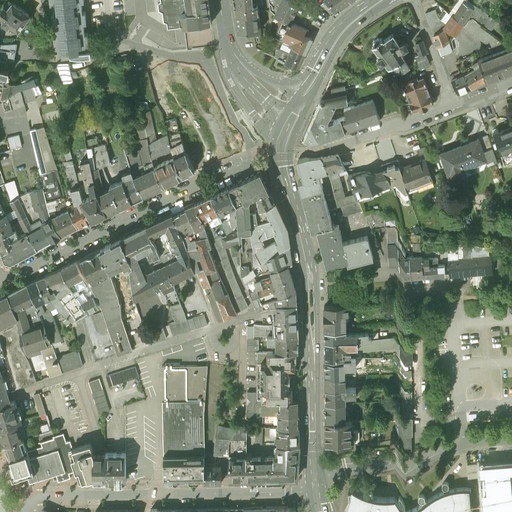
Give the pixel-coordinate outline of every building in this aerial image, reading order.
[(48,0),(49,10),(52,10),(53,21),(50,21),(51,33),(54,32),(55,43),(52,43),(53,55),(56,55),(57,60),(69,59),(69,63),(78,64),(89,63),(89,57),(85,57),(84,52),(87,51),(86,40),(83,40),(82,30),(85,29),(84,18),(81,18),(80,7),(83,7),(82,0),(48,0)] [(159,0),(160,4),(157,7),(158,15),(161,16),(163,26),(166,28),(167,33),(183,31),(210,27),(208,8),(205,7),(205,2),(207,1),(206,0),(159,0)] [(262,7),(261,0),(256,0),(234,3),(235,17),(258,15),(257,8),(262,8),(262,7)] [(282,0),(280,7),(274,19),(283,23),(289,26),(299,6),(286,0),(282,0)] [(335,13),(351,1),(350,0),(324,0),(332,10),(335,13)] [(462,22),(469,12),(472,7),(463,1),(453,15),(462,22)] [(268,6),(262,7),(262,8),(257,8),(258,15),(269,14),(268,6)] [(3,13),(0,16),(0,22),(4,25),(2,28),(7,32),(8,30),(17,36),(18,35),(20,32),(23,33),(23,34),(30,24),(27,22),(28,20),(12,9),(11,9),(8,7),(3,13)] [(472,7),(469,12),(477,18),(481,13),(472,7)] [(425,12),(430,26),(437,24),(434,15),(437,13),(435,8),(425,12)] [(486,17),(481,13),(477,18),(484,24),(490,16),(488,14),(486,17)] [(493,13),(484,24),(492,30),(500,18),(493,13)] [(430,26),(433,34),(444,27),(451,31),(454,34),(462,22),(453,15),(452,14),(447,22),(445,21),(437,24),(430,26)] [(260,35),(258,15),(235,17),(238,38),(260,35)] [(280,28),(283,23),(274,19),(272,24),(280,28)] [(500,40),(472,19),(469,19),(462,26),(490,47),(500,40)] [(287,48),(292,50),(305,56),(311,41),(307,39),(309,34),(289,26),(283,23),(280,28),(277,36),(283,39),(282,42),(288,45),(287,48)] [(183,31),(186,56),(191,56),(191,54),(214,52),(211,32),(210,27),(183,31)] [(449,45),(446,35),(451,31),(444,27),(433,34),(439,49),(449,45)] [(374,43),(374,45),(372,46),(380,56),(377,59),(381,65),(384,62),(394,75),(410,64),(405,57),(406,57),(401,50),(408,45),(405,40),(399,44),(393,35),(384,41),(382,39),(381,40),(378,39),(373,42),(374,43)] [(420,67),(429,63),(425,52),(427,51),(423,39),(416,42),(420,53),(415,55),(420,67)] [(449,45),(439,49),(441,54),(452,50),(449,45)] [(511,73),(511,47),(478,60),(485,77),(486,83),(511,73)] [(282,54),(278,62),(298,71),(305,56),(292,50),(289,57),(282,54)] [(472,88),(486,83),(485,77),(476,62),(475,62),(475,68),(465,75),(472,88)] [(0,67),(0,72),(3,73),(7,74),(8,67),(4,66),(3,68),(0,67)] [(72,95),(71,86),(76,86),(76,80),(69,80),(68,72),(57,72),(58,96),(72,95)] [(472,88),(465,75),(464,73),(451,80),(457,93),(472,88)] [(409,81),(404,83),(414,110),(433,103),(423,76),(418,78),(417,76),(408,80),(409,81)] [(31,93),(14,98),(3,96),(0,111),(0,115),(6,113),(17,106),(29,102),(34,100),(31,93)] [(330,118),(334,106),(345,104),(347,104),(345,96),(323,100),(320,105),(313,120),(326,125),(329,118),(330,118)] [(17,106),(6,113),(9,125),(22,121),(22,120),(34,116),(29,102),(17,106)] [(346,119),(340,121),(344,134),(379,122),(372,102),(365,104),(347,111),(344,112),(346,119)] [(137,116),(146,152),(147,156),(155,154),(145,114),(137,116)] [(303,141),(308,146),(344,134),(340,121),(327,125),(326,125),(313,120),(303,141)] [(499,129),(493,131),(504,163),(511,160),(511,126),(499,131),(499,129)] [(484,154),(485,159),(486,161),(496,158),(487,135),(478,138),(484,154)] [(478,138),(440,152),(448,172),(449,172),(452,180),(466,175),(463,167),(472,163),(471,159),(484,154),(478,138)] [(161,167),(168,163),(165,151),(164,145),(160,147),(161,151),(155,154),(147,156),(149,172),(152,172),(161,167)] [(428,146),(416,149),(418,155),(430,151),(428,146)] [(168,163),(170,170),(181,191),(193,185),(183,166),(177,148),(165,151),(168,163)] [(16,151),(4,154),(7,165),(19,162),(16,151)] [(142,178),(145,179),(147,184),(140,187),(132,191),(136,202),(138,201),(142,210),(161,200),(152,182),(151,180),(150,176),(149,172),(147,156),(146,152),(136,154),(142,178)] [(89,161),(93,161),(91,153),(83,154),(85,163),(88,174),(89,182),(92,181),(89,161)] [(89,182),(89,184),(99,180),(99,181),(107,177),(104,164),(106,164),(105,159),(103,160),(102,159),(100,159),(100,155),(98,155),(98,153),(95,153),(96,160),(93,161),(89,161),(92,181),(89,182)] [(485,159),(484,154),(471,159),(472,163),(485,159)] [(117,176),(122,192),(131,189),(124,167),(121,157),(111,161),(113,174),(116,173),(117,176)] [(399,167),(407,188),(417,184),(419,188),(434,183),(432,178),(433,178),(425,158),(424,158),(421,160),(420,159),(419,160),(420,160),(399,167)] [(332,161),(339,182),(345,180),(337,159),(332,161)] [(113,174),(111,161),(109,162),(106,164),(104,164),(107,177),(108,180),(117,176),(116,173),(113,174)] [(332,161),(319,165),(330,195),(332,202),(334,212),(344,209),(338,189),(336,189),(335,183),(339,182),(332,161)] [(390,195),(391,198),(409,194),(407,188),(399,167),(397,162),(372,171),(374,177),(382,174),(390,195)] [(88,174),(85,163),(76,165),(78,177),(79,176),(88,174)] [(164,172),(168,174),(152,182),(161,200),(181,191),(170,170),(168,163),(161,167),(164,172)] [(131,189),(132,191),(140,187),(137,181),(140,180),(137,165),(124,167),(131,189)] [(330,195),(319,165),(296,173),(302,194),(297,195),(301,210),(322,205),(332,202),(330,195)] [(88,174),(79,176),(85,208),(89,207),(89,210),(80,215),(90,236),(105,229),(94,207),(89,184),(89,182),(88,174)] [(355,208),(390,195),(382,174),(374,177),(347,186),(355,206),(355,208)] [(71,203),(77,202),(71,179),(68,180),(69,184),(66,185),(71,203)] [(48,234),(53,231),(49,215),(59,212),(55,196),(49,197),(49,195),(46,196),(41,180),(35,182),(41,204),(48,234)] [(105,229),(117,222),(107,201),(99,181),(99,180),(89,184),(94,207),(105,229)] [(227,202),(235,219),(236,229),(238,247),(250,246),(249,241),(256,239),(254,226),(248,227),(247,215),(248,211),(247,206),(264,198),(258,186),(237,196),(238,197),(227,202)] [(132,191),(131,189),(122,192),(123,194),(120,195),(131,216),(142,210),(138,201),(136,202),(132,191)] [(131,216),(120,195),(116,197),(125,219),(131,216)] [(125,219),(116,197),(107,201),(117,222),(125,219)] [(248,211),(255,209),(267,204),(264,198),(247,206),(248,211)] [(16,211),(13,200),(6,203),(4,199),(2,200),(1,199),(0,199),(0,215),(0,216),(4,214),(5,215),(7,214),(8,217),(15,213),(17,213),(16,211)] [(76,244),(90,236),(80,215),(77,202),(71,203),(68,204),(72,218),(75,218),(76,220),(66,226),(76,244)] [(224,226),(228,223),(230,231),(236,229),(235,219),(227,202),(210,210),(218,227),(222,225),(223,225),(224,226)] [(335,221),(336,221),(332,202),(322,205),(332,240),(336,239),(339,238),(335,221)] [(20,210),(20,211),(22,217),(28,233),(35,230),(39,239),(49,257),(58,252),(48,234),(41,204),(28,207),(20,210)] [(267,204),(255,209),(255,210),(257,223),(254,224),(254,226),(256,239),(268,235),(262,221),(273,217),(267,204)] [(315,244),(332,240),(322,205),(301,210),(310,246),(315,244)] [(355,208),(355,206),(344,209),(334,212),(336,221),(337,221),(357,214),(355,208)] [(218,229),(218,227),(210,210),(192,219),(201,235),(205,233),(206,235),(205,235),(233,311),(234,312),(240,310),(228,282),(222,261),(220,251),(226,249),(220,235),(218,229)] [(20,211),(17,213),(15,213),(24,232),(16,236),(20,243),(23,247),(25,249),(28,254),(34,265),(49,257),(39,239),(35,230),(28,233),(22,217),(20,211)] [(24,232),(15,213),(8,217),(8,219),(10,223),(6,226),(6,228),(11,225),(14,231),(16,236),(24,232)] [(337,221),(340,232),(363,225),(357,214),(337,221)] [(276,249),(285,245),(285,243),(273,217),(262,221),(268,235),(274,248),(275,248),(276,249)] [(203,240),(201,235),(192,219),(183,223),(191,238),(194,245),(203,240)] [(58,229),(66,225),(64,220),(56,222),(58,229)] [(203,301),(216,338),(223,336),(223,335),(219,323),(215,313),(205,288),(202,280),(196,264),(191,246),(194,245),(191,238),(183,223),(171,229),(182,253),(193,287),(194,290),(196,289),(201,302),(203,301)] [(0,230),(0,250),(10,247),(6,235),(14,231),(11,225),(6,228),(3,229),(0,230)] [(76,244),(66,226),(66,225),(58,229),(53,231),(48,234),(58,252),(76,244)] [(182,253),(171,229),(170,228),(160,233),(159,232),(153,235),(154,236),(144,242),(150,254),(154,263),(157,269),(160,267),(159,265),(166,262),(163,254),(167,252),(176,270),(178,274),(176,275),(163,281),(171,297),(193,287),(182,253)] [(236,229),(230,231),(220,235),(226,249),(220,251),(222,261),(229,260),(230,270),(235,270),(235,273),(239,273),(237,251),(238,251),(238,247),(236,229)] [(386,232),(366,233),(371,245),(383,241),(386,241),(386,232)] [(395,232),(386,232),(386,241),(389,278),(399,277),(396,241),(395,232)] [(268,235),(256,239),(249,241),(250,246),(251,259),(262,255),(274,248),(268,235)] [(332,240),(315,244),(325,282),(346,276),(342,260),(339,261),(338,256),(341,255),(336,239),(332,240)] [(472,241),(462,239),(462,246),(463,248),(448,249),(448,252),(449,260),(450,273),(490,270),(488,246),(472,247),(472,241)] [(209,260),(203,240),(194,245),(191,246),(194,254),(196,264),(206,261),(209,260)] [(408,240),(396,241),(399,277),(411,276),(409,256),(405,256),(404,248),(408,248),(408,240)] [(413,242),(414,255),(421,255),(420,241),(413,242)] [(154,263),(150,254),(144,242),(117,255),(128,280),(129,283),(128,283),(127,285),(130,308),(131,315),(131,317),(159,303),(162,309),(173,304),(171,297),(163,281),(160,282),(144,290),(140,283),(153,276),(148,266),(154,263)] [(285,245),(276,249),(278,255),(286,251),(285,245)] [(250,246),(238,247),(238,251),(237,251),(239,273),(240,291),(248,285),(253,282),(252,270),(251,259),(250,246)] [(10,247),(0,250),(0,272),(2,278),(8,280),(34,265),(28,254),(25,249),(19,252),(21,256),(16,259),(10,247)] [(288,260),(286,251),(278,255),(274,257),(279,266),(288,260)] [(341,259),(342,260),(346,276),(347,280),(371,273),(366,252),(341,259)] [(438,256),(438,259),(443,259),(443,261),(449,260),(448,252),(433,253),(434,256),(438,256)] [(128,280),(117,255),(97,266),(100,271),(99,272),(107,287),(117,315),(117,320),(118,320),(118,326),(123,325),(122,311),(118,297),(121,296),(119,289),(116,290),(114,284),(120,281),(121,283),(128,280)] [(252,270),(255,268),(263,263),(265,262),(262,255),(251,259),(252,270)] [(414,255),(409,256),(411,276),(423,275),(421,257),(421,255),(414,255)] [(279,266),(274,257),(265,262),(263,263),(269,272),(275,268),(279,266)] [(432,257),(421,257),(423,275),(445,273),(444,264),(438,264),(433,265),(432,257)] [(290,279),(288,260),(279,266),(275,268),(269,272),(265,274),(268,281),(269,286),(286,280),(290,279)] [(206,261),(196,264),(202,280),(205,288),(215,284),(206,261)] [(269,272),(263,263),(255,268),(260,277),(265,274),(269,272)] [(93,313),(98,323),(101,330),(106,346),(114,372),(130,367),(120,336),(119,334),(118,326),(118,320),(117,320),(117,315),(107,287),(99,272),(100,271),(97,266),(78,276),(91,300),(88,302),(93,313)] [(268,281),(265,274),(260,277),(259,278),(256,280),(253,282),(248,285),(251,291),(252,291),(268,281)] [(91,300),(78,276),(74,277),(86,300),(71,308),(74,312),(79,310),(85,317),(91,314),(93,313),(88,302),(91,300)] [(74,277),(59,286),(69,305),(71,308),(86,300),(74,277)] [(271,293),(266,293),(259,295),(262,302),(290,293),(286,280),(269,286),(271,293)] [(215,284),(205,288),(215,313),(226,308),(218,293),(215,284)] [(251,291),(248,285),(240,291),(243,298),(253,293),(252,291),(251,291)] [(56,315),(69,305),(59,286),(42,293),(49,307),(51,306),(53,311),(56,315)] [(49,307),(42,293),(33,297),(43,316),(46,314),(53,311),(51,306),(49,307)] [(253,293),(243,298),(248,307),(262,302),(259,295),(255,297),(253,293)] [(262,323),(259,317),(294,306),(290,293),(262,302),(248,307),(256,324),(262,323)] [(49,359),(59,356),(48,327),(52,325),(49,321),(46,314),(43,316),(33,297),(24,302),(34,321),(49,359)] [(54,374),(49,359),(34,321),(24,302),(5,312),(15,335),(13,336),(18,361),(24,373),(27,372),(25,367),(37,363),(43,381),(55,377),(54,374)] [(173,304),(162,309),(163,310),(167,322),(178,319),(173,304)] [(71,308),(69,305),(56,315),(73,338),(85,330),(79,320),(74,312),(71,308)] [(294,306),(259,317),(262,323),(268,321),(275,320),(295,319),(294,306)] [(219,323),(223,335),(235,329),(228,314),(226,308),(215,313),(219,323)] [(79,310),(74,312),(79,320),(85,317),(79,310)] [(234,312),(233,311),(228,314),(235,329),(236,331),(248,327),(240,310),(234,312)] [(49,321),(52,325),(54,324),(64,336),(68,340),(73,338),(56,315),(53,311),(46,314),(49,321)] [(5,312),(0,314),(0,366),(0,367),(12,405),(34,399),(24,373),(18,361),(13,336),(15,335),(5,312)] [(91,314),(85,317),(79,320),(85,330),(96,324),(91,314)] [(184,337),(178,319),(167,322),(172,339),(166,341),(170,353),(188,347),(184,337)] [(295,319),(275,320),(275,325),(276,331),(296,330),(295,323),(295,319)] [(346,323),(346,320),(323,322),(323,345),(344,345),(344,334),(347,334),(347,323),(346,323)] [(123,325),(118,326),(119,334),(120,336),(133,331),(130,322),(123,325)] [(101,330),(90,333),(96,350),(106,346),(101,330)] [(296,330),(276,331),(273,331),(274,340),(274,352),(297,352),(296,330)] [(184,337),(188,347),(205,342),(202,331),(184,337)] [(274,352),(274,340),(252,341),(252,353),(266,352),(274,352)] [(147,361),(164,355),(160,343),(142,349),(147,361)] [(323,356),(356,356),(370,355),(370,352),(367,352),(366,348),(356,349),(344,349),(344,345),(323,345),(323,356)] [(274,352),(266,352),(266,360),(275,360),(275,367),(295,367),(297,367),(297,352),(274,352)] [(370,355),(356,356),(356,364),(359,368),(360,368),(382,365),(396,364),(397,365),(412,363),(412,352),(370,355)] [(252,353),(245,353),(245,367),(255,367),(258,367),(257,355),(252,355),(252,353)] [(342,374),(344,374),(344,371),(341,371),(341,365),(356,364),(356,356),(323,356),(323,375),(342,374)] [(382,365),(360,368),(360,374),(370,374),(381,374),(382,374),(382,365)] [(76,366),(54,374),(55,377),(60,390),(80,383),(76,366)] [(12,405),(0,367),(0,409),(4,408),(12,405)] [(295,367),(275,367),(258,367),(255,367),(255,408),(255,416),(262,416),(291,416),(291,403),(286,403),(286,397),(289,397),(289,392),(287,392),(287,384),(294,384),(294,376),(295,376),(295,367)] [(323,378),(323,392),(343,392),(343,384),(354,383),(354,374),(344,374),(342,374),(342,378),(323,378)] [(55,377),(43,381),(47,394),(60,390),(55,377)] [(201,431),(206,382),(171,383),(160,383),(162,471),(202,471),(201,431)] [(133,383),(103,393),(107,403),(136,393),(133,383)] [(412,391),(398,391),(399,410),(412,410),(412,391)] [(323,392),(323,405),(343,405),(343,392),(323,392)] [(100,406),(96,395),(86,399),(97,431),(107,427),(100,406)] [(323,405),(324,419),(343,419),(343,412),(354,412),(354,405),(343,405),(323,405)] [(31,412),(34,423),(40,421),(37,410),(31,412)] [(255,416),(247,416),(248,417),(244,421),(244,432),(249,437),(261,438),(261,430),(262,416),(255,416)] [(291,416),(262,416),(261,430),(277,430),(297,430),(297,416),(291,416)] [(12,417),(8,419),(0,421),(0,444),(17,439),(14,431),(16,431),(12,417)] [(412,436),(412,418),(399,418),(398,418),(398,424),(386,424),(386,436),(397,436),(411,436),(412,436)] [(324,419),(324,437),(344,437),(343,428),(343,419),(324,419)] [(44,430),(41,422),(35,425),(37,432),(44,430)] [(343,428),(344,437),(350,437),(352,437),(356,437),(356,428),(343,428)] [(277,430),(277,435),(277,441),(274,441),(274,444),(275,444),(297,444),(297,430),(277,430)] [(44,431),(37,433),(40,441),(43,449),(49,447),(44,431)] [(399,456),(411,450),(411,436),(397,436),(399,456)] [(324,437),(324,463),(350,462),(350,437),(344,437),(324,437)] [(18,438),(17,439),(0,444),(0,458),(1,462),(20,456),(24,455),(18,438)] [(233,440),(232,444),(229,454),(244,454),(244,444),(233,440)] [(218,442),(216,453),(229,454),(232,444),(218,442)] [(297,444),(275,444),(275,450),(274,450),(275,455),(277,455),(277,460),(297,460),(297,444)] [(91,476),(91,471),(88,460),(74,465),(74,466),(71,467),(68,458),(64,459),(61,450),(50,453),(50,455),(37,459),(39,464),(24,468),(20,456),(1,462),(6,477),(8,477),(10,483),(6,484),(11,498),(24,494),(26,501),(53,492),(56,500),(68,496),(67,491),(73,489),(76,499),(89,495),(91,495),(92,483),(89,477),(91,476)] [(227,471),(227,459),(229,454),(216,453),(215,453),(213,471),(227,471)] [(227,471),(227,474),(244,474),(244,470),(244,454),(229,454),(227,459),(227,471)] [(511,511),(511,459),(478,463),(480,487),(481,496),(482,508),(482,511),(511,511)] [(296,489),(297,460),(277,460),(275,460),(275,473),(250,474),(250,470),(244,470),(244,474),(227,474),(227,496),(289,495),(296,489)] [(478,477),(478,462),(468,462),(469,477),(478,477)] [(123,470),(103,471),(104,499),(124,498),(123,470)] [(91,471),(91,476),(89,477),(92,483),(91,495),(89,495),(90,497),(90,499),(100,499),(104,499),(103,471),(99,471),(91,471)] [(202,471),(162,471),(162,498),(203,497),(202,483),(202,471)] [(366,511),(364,511),(350,504),(348,511),(472,511),(472,506),(469,506),(468,490),(471,490),(471,488),(464,487),(460,487),(455,488),(449,489),(448,486),(448,485),(448,483),(447,482),(446,481),(445,481),(444,481),(443,482),(442,483),(442,484),(442,485),(442,487),(443,488),(444,490),(439,492),(434,494),(430,497),(426,500),(425,498),(425,496),(424,495),(423,494),(422,494),(420,494),(419,494),(418,496),(418,498),(418,499),(419,500),(421,500),(422,503),(418,506),(414,508),(409,510),(405,511),(405,509),(405,508),(405,507),(405,506),(404,505),(403,505),(402,504),(401,504),(400,504),(399,505),(398,506),(398,507),(398,508),(398,509),(399,510),(400,511),(366,511)] [(219,483),(202,483),(203,497),(203,501),(220,500),(219,483)]
